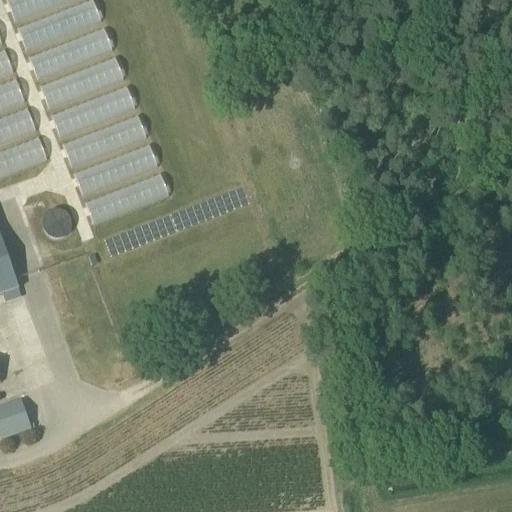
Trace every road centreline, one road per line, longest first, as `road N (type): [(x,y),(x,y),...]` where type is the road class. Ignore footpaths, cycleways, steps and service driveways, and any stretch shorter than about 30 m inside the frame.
road 1 (track): [(511,186),(128,402)]
road 2 (unclassified): [(0,463),(74,436),(128,402)]
